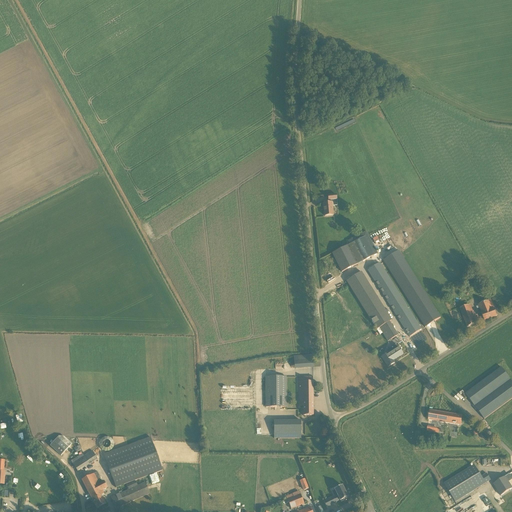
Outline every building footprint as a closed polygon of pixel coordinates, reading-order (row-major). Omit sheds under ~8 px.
[(333,215),(332,206),(337,206),(337,199),(336,195),(328,196),(329,203),(323,203),(323,209),(324,209),(325,216),(333,215)] [(363,261),(378,254),(366,231),(351,239),(363,261)] [(342,272),(357,264),(348,246),(332,254),(342,272)] [(398,251),(383,260),(425,327),(431,324),(435,321),(440,318),(398,251)] [(367,271),(384,297),(392,310),(391,311),(396,319),(397,318),(409,337),(421,330),(396,290),(379,263),(367,271)] [(391,340),(398,335),(390,322),(391,321),(375,294),(361,272),(349,280),(346,282),(376,330),(379,328),(384,335),(386,333),(391,340)] [(494,309),(493,306),(494,306),(492,300),(479,305),(482,313),(481,313),(484,321),(497,316),(494,308),(494,309)] [(473,317),(469,306),(460,310),(467,327),(480,323),(477,316),(473,317)] [(387,354),(382,357),(388,367),(394,363),(393,361),(403,354),(396,344),(386,351),(387,354)] [(313,362),(294,363),(295,370),(314,369),(313,362)] [(286,377),(266,377),(266,407),(286,407),(286,377)] [(313,377),(299,377),(300,406),(303,406),(303,416),(313,416),(313,377)] [(485,419),(506,403),(511,399),(511,398),(511,381),(510,379),(474,406),(485,420),(486,419),(485,419)] [(460,425),(462,416),(430,411),(429,420),(460,425)] [(274,439),(300,439),(301,422),(274,422),(274,435),(274,439)] [(104,455),(113,481),(116,488),(163,471),(160,464),(152,441),(150,437),(104,455)] [(57,438),(50,446),(61,456),(68,448),(57,438)] [(97,459),(92,451),(84,456),(77,460),(76,458),(71,461),(78,471),(97,459)] [(455,502),(491,480),(487,473),(482,477),(474,465),(444,484),(455,502)] [(105,504),(101,496),(104,494),(102,491),(107,488),(104,481),(101,483),(100,479),(96,473),(94,473),(82,480),(97,509),(105,504)] [(511,479),(508,482),(505,476),(493,484),(501,496),(501,495),(511,488),(511,487),(511,479)] [(303,491),(308,488),(304,479),(299,481),(303,491)] [(150,493),(148,489),(145,482),(111,497),(116,509),(150,493)] [(334,497),(324,502),(327,508),(337,503),(336,502),(340,500),(340,501),(341,501),(341,502),(344,500),(344,499),(348,497),(342,486),(335,489),(338,496),(334,498),(334,497)] [(294,496),(298,506),(304,504),(300,494),(294,496)] [(298,506),(294,496),(287,499),(291,509),(293,508),(298,506)]
